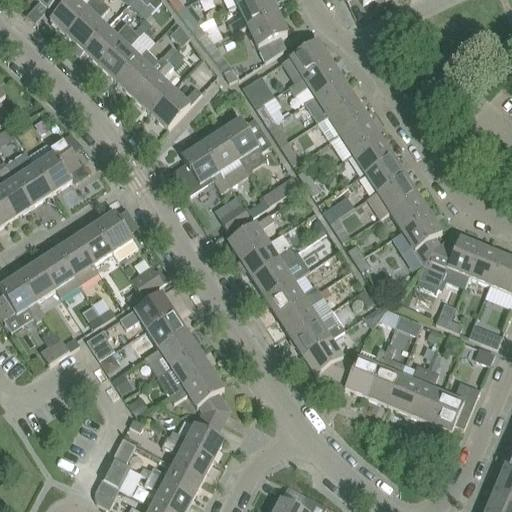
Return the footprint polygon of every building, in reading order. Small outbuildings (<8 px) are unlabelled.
[(33,0),(49,14),(51,12),(61,0),(33,0)] [(83,10),(72,0),(61,0),(51,12),(57,17),(50,24),(68,40),(101,4),(96,0),(92,0),(91,3),(83,10)] [(138,0),(135,0),(129,7),(146,23),(151,18),(156,12),(150,7),(148,9),(138,0)] [(162,6),(155,0),(138,0),(148,9),(150,7),(156,12),(162,6)] [(170,6),(177,15),(185,10),(177,0),(170,6)] [(259,0),(220,0),(228,15),(238,10),(259,0)] [(234,38),(248,31),(277,17),(269,0),(259,0),(238,10),(244,22),(230,29),(234,38)] [(68,40),(84,55),(106,32),(97,22),(108,11),(101,4),(68,40)] [(190,8),(185,10),(192,20),(199,29),(204,26),(190,8)] [(192,20),(185,10),(177,15),(185,26),(192,20)] [(248,31),(265,67),(287,53),(281,41),(288,38),(277,17),(248,31)] [(192,34),(199,29),(192,20),(185,26),(192,34)] [(204,26),(199,29),(205,37),(213,47),(223,43),(213,22),(204,26)] [(145,24),(134,35),(139,40),(143,37),(150,29),(145,24)] [(84,55),(101,71),(134,35),(123,25),(112,37),(106,32),(84,55)] [(169,38),(182,51),(190,42),(179,28),(169,38)] [(199,29),(192,34),(198,43),(205,37),(199,29)] [(139,40),(134,35),(101,71),(118,87),(147,54),(136,44),(139,40)] [(198,43),(206,53),(213,47),(205,37),(198,43)] [(283,67),(295,87),(330,65),(317,45),(283,67)] [(213,47),(206,53),(213,63),(221,58),(213,47)] [(173,49),(162,61),(167,67),(179,55),(173,49)] [(147,54),(118,87),(134,102),(167,67),(162,61),(158,65),(147,54)] [(179,55),(167,67),(173,71),(184,60),(179,55)] [(232,74),(221,58),(213,63),(223,76),(225,77),(232,74)] [(295,87),(289,91),(295,100),(309,91),(315,101),(343,84),(330,65),(295,87)] [(167,67),(134,102),(151,118),(173,94),(162,83),(173,71),(167,67)] [(232,74),(225,77),(229,87),(238,82),(234,73),(232,74)] [(315,101),(305,108),(318,127),(328,121),(355,103),(343,84),(315,101)] [(173,94),(151,118),(168,134),(202,98),(196,92),(184,104),(173,94)] [(0,108),(5,102),(0,97),(0,129),(3,128),(12,119),(0,108)] [(249,103),(256,113),(263,108),(256,98),(249,103)] [(331,146),(368,122),(355,103),(328,121),(318,127),(330,146),(331,146)] [(269,118),(263,108),(256,113),(262,123),(269,118)] [(368,122),(331,146),(343,165),(353,159),(380,141),(368,122)] [(222,136),(221,137),(239,164),(258,152),(262,157),(272,150),(255,123),(245,130),(241,124),(222,136)] [(220,176),(229,191),(249,179),(239,164),(221,137),(222,136),(218,130),(205,138),(209,144),(202,149),(220,176)] [(71,137),(63,142),(72,155),(82,149),(71,137)] [(281,151),(288,147),(283,138),(275,143),(278,147),(281,151)] [(392,160),(380,141),(353,159),(365,178),(392,160)] [(54,158),(42,166),(35,171),(52,198),(72,185),(67,178),(81,169),(72,155),(63,142),(49,151),(54,158)] [(295,157),(288,147),(281,151),(287,162),(295,157)] [(182,162),(187,169),(173,177),(189,201),(203,192),(201,189),(211,182),(221,197),(229,191),(220,176),(202,149),(182,162)] [(25,156),(6,169),(33,210),(52,198),(35,171),(25,156)] [(365,178),(377,197),(405,179),(392,160),(365,178)] [(0,172),(0,181),(5,190),(0,193),(0,201),(14,223),(33,210),(6,169),(0,172)] [(305,190),(312,185),(306,174),(298,179),(305,190)] [(417,199),(405,179),(377,197),(367,204),(380,223),(390,216),(417,199)] [(263,200),(265,204),(270,211),(299,192),(292,181),(263,200)] [(319,196),(312,185),(305,190),(312,200),(319,196)] [(390,216),(402,235),(430,218),(417,199),(390,216)] [(0,231),(14,223),(0,201),(0,231)] [(259,218),(270,211),(265,204),(254,211),(259,218)] [(241,210),(237,213),(220,224),(229,238),(246,227),(251,224),(241,210)] [(95,230),(113,257),(118,265),(138,252),(115,217),(114,218),(111,213),(101,220),(104,224),(95,230)] [(330,228),(337,223),(330,213),(323,217),(330,228)] [(442,238),(430,218),(402,235),(424,269),(425,269),(441,249),(440,249),(436,242),(442,238)] [(241,265),(268,248),(260,235),(274,226),(270,219),(228,246),(241,265)] [(344,234),(337,223),(330,228),(337,239),(344,234)] [(94,269),(113,257),(95,230),(76,242),(94,269)] [(283,239),(268,248),(241,265),(236,269),(242,278),(247,275),(254,285),(295,258),(291,251),(283,239)] [(57,254),(75,282),(80,289),(99,277),(94,269),(76,242),(57,254)] [(421,280),(420,283),(443,292),(446,285),(465,292),(469,281),(482,251),(460,242),(454,255),(441,249),(425,269),(421,280)] [(355,267),(362,262),(355,251),(348,256),(355,267)] [(469,281),(490,290),(503,260),(482,251),(469,281)] [(38,267),(56,294),(61,302),(80,289),(75,282),(57,254),(38,267)] [(281,267),(254,285),(266,304),(293,286),(308,276),(296,257),(295,258),(281,267)] [(490,290),(494,291),(511,299),(511,263),(503,260),(490,290)] [(362,262),(355,267),(362,278),(369,273),(362,262)] [(38,267),(19,279),(37,306),(56,294),(38,267)] [(138,295),(143,302),(147,300),(163,289),(163,288),(150,269),(148,270),(137,278),(130,282),(134,288),(138,295)] [(45,320),(37,306),(19,279),(0,291),(0,293),(3,299),(0,300),(0,318),(4,325),(15,317),(17,319),(28,312),(37,325),(45,320)] [(266,304),(278,323),(320,296),(316,290),(302,299),(293,286),(266,304)] [(327,291),(320,296),(324,302),(331,297),(327,291)] [(365,292),(357,298),(367,311),(374,306),(365,292)] [(132,309),(143,302),(138,295),(127,302),(132,309)] [(278,323),(291,342),(318,324),(332,315),(324,302),(320,296),(278,323)] [(174,317),(161,297),(120,324),(126,334),(141,325),(147,335),(174,317)] [(110,313),(100,320),(104,327),(115,320),(110,313)] [(318,324),(291,342),(303,361),(330,343),(345,334),(332,315),(318,324)] [(392,316),(387,327),(396,331),(400,320),(392,316)] [(141,357),(145,363),(187,336),(174,317),(147,335),(155,348),(141,357)] [(94,334),(104,327),(100,320),(89,326),(94,334)] [(436,328),(448,333),(451,325),(439,320),(436,328)] [(451,325),(448,333),(460,338),(463,330),(451,325)] [(432,332),(427,343),(439,348),(443,338),(432,332)] [(110,343),(104,334),(104,335),(87,346),(92,355),(93,354),(108,344),(109,343),(110,343)] [(487,334),(482,347),(498,353),(503,341),(487,334)] [(70,357),(65,350),(65,349),(56,335),(43,343),(49,352),(41,357),(50,370),(70,357)] [(199,355),(187,336),(145,363),(149,369),(164,360),(172,373),(199,355)] [(75,343),(65,349),(65,350),(70,357),(80,350),(75,343)] [(330,343),(303,361),(316,381),(320,378),(333,384),(347,390),(355,368),(343,363),(330,343)] [(391,362),(392,359),(395,351),(389,349),(386,356),(367,402),(388,411),(406,368),(391,362)] [(345,393),(367,402),(386,356),(379,353),(373,369),(357,363),(355,368),(347,390),(345,393)] [(480,353),(475,365),(490,372),(496,359),(480,353)] [(431,367),(428,374),(434,376),(435,376),(435,377),(440,362),(437,354),(436,355),(431,367)] [(166,395),(170,401),(212,374),(199,355),(172,373),(180,386),(166,395)] [(111,359),(101,366),(107,376),(114,371),(115,366),(111,359)] [(388,411),(409,420),(428,374),(421,371),(420,374),(406,368),(388,411)] [(225,394),(212,374),(170,401),(174,407),(188,398),(197,412),(199,411),(203,417),(224,427),(230,416),(218,398),(225,394)] [(433,394),(439,378),(435,377),(434,376),(428,374),(409,420),(430,428),(443,398),(433,394)] [(123,377),(112,385),(121,399),(132,392),(123,377)] [(443,398),(430,428),(452,437),(455,430),(464,434),(480,395),(460,387),(454,403),(443,398)] [(138,400),(126,407),(135,421),(147,413),(138,400)] [(173,435),(169,442),(213,465),(224,444),(217,440),(224,427),(203,417),(197,429),(195,429),(188,443),(173,435)] [(144,429),(134,424),(130,431),(140,437),(144,429)] [(167,440),(162,450),(179,460),(174,470),(203,485),(213,465),(169,442),(167,440)] [(136,450),(123,444),(113,464),(126,470),(136,450)] [(113,464),(102,484),(120,493),(130,473),(126,470),(113,464)] [(148,482),(192,505),(203,485),(174,470),(169,480),(153,472),(152,476),(148,482)] [(143,471),(140,478),(148,482),(152,476),(143,471)] [(511,477),(504,474),(495,495),(511,501),(511,477)] [(160,497),(153,510),(156,511),(188,511),(192,505),(148,482),(145,489),(160,497)] [(97,495),(95,499),(95,504),(98,508),(105,511),(110,511),(120,493),(102,484),(97,495)] [(511,511),(511,501),(495,495),(487,511),(511,511)] [(298,511),(281,503),(276,511),(326,511),(327,511),(307,501),(301,511),(298,511)]
